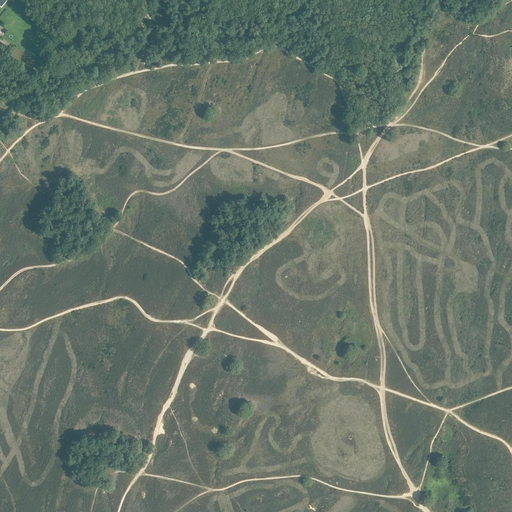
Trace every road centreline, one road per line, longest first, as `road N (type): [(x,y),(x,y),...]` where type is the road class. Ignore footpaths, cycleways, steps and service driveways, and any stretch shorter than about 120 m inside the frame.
road 1 (track): [(373,316),(386,431),(416,495),(447,410)]
road 2 (track): [(148,27),(133,28),(0,107)]
road 3 (track): [(428,40),(421,92),(364,166)]
road 4 (track): [(440,0),(428,40),(355,58),(337,80)]
road 5 (track): [(364,188),(373,316)]
